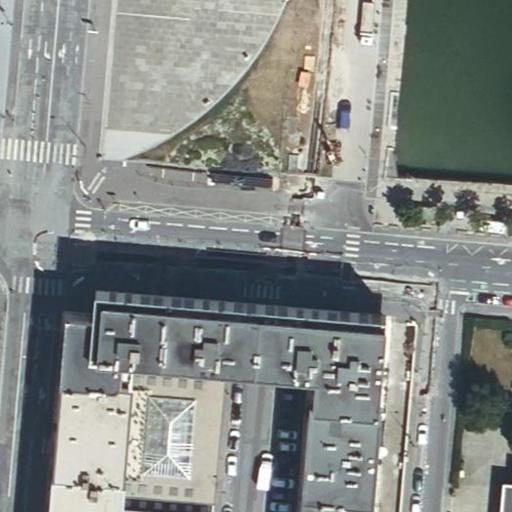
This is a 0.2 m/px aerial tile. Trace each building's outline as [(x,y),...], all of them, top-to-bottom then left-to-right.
[(120,357),(225,365),(231,307),(104,297),(101,321),(86,319),(81,382),(130,387),(131,372),(119,371),(120,357)] [(260,310),(231,307),(225,365),(255,368),(285,370),(290,313),(260,310)] [(315,372),(381,377),(386,321),(290,313),(285,370),(315,372)] [(65,381),(81,382),(86,319),(70,318),(65,381)] [(224,380),(225,365),(120,357),(119,371),(131,372),(224,380)] [(214,503),(224,380),(131,372),(130,387),(121,480),(120,496),(214,503)] [(368,511),(381,377),(315,372),(303,511),(368,511)] [(73,476),(81,382),(65,381),(57,474),(73,476)] [(121,480),(130,387),(81,382),(73,476),(121,480)] [(69,511),(73,476),(57,474),(53,511),(69,511)] [(118,511),(119,510),(120,496),(121,480),(73,476),(69,511),(118,511)] [(511,511),(511,483),(503,482),(500,511),(511,511)] [(140,511),(212,511),(214,503),(120,496),(119,510),(140,511)]
